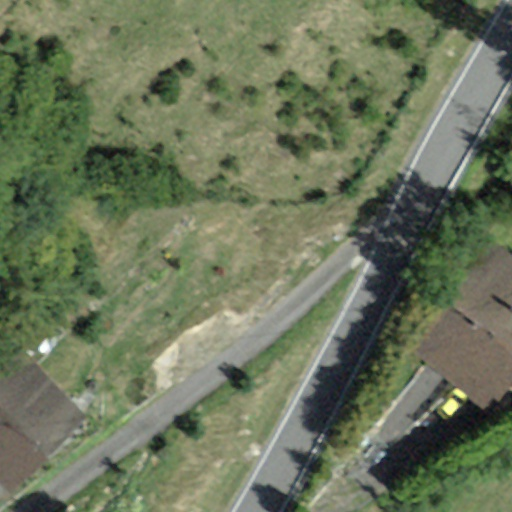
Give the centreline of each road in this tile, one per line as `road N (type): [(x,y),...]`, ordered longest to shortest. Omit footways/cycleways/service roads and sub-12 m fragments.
road 1 (residential): [(32,511),(242,355),(360,245),(402,237)]
road 2 (tertiary): [(258,511),(402,237)]
road 3 (tertiary): [(402,237),(511,32)]
